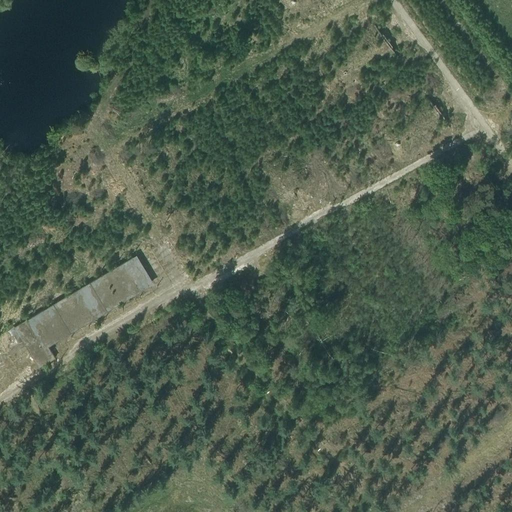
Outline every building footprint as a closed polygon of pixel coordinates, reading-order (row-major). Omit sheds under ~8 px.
[(284,0),(297,19),(325,0),(284,0)] [(378,20),(327,54),(355,95),(406,61),(378,20)] [(425,93),(375,127),(402,167),(453,133),(425,93)] [(294,147),(263,165),(282,198),(314,179),(294,147)] [(476,164),(426,198),(453,239),(504,205),(476,164)] [(511,250),(483,270),(510,311),(511,309),(511,250)] [(136,255),(10,330),(18,344),(23,341),(39,368),(55,359),(48,347),(153,284),(136,255)] [(285,273),(254,292),(273,325),(305,306),(285,273)] [(268,430),(236,448),(256,481),(287,462),(268,430)] [(66,471),(48,481),(57,496),(74,485),(66,471)] [(322,485),(311,494),(316,499),(327,490),(322,485)]
